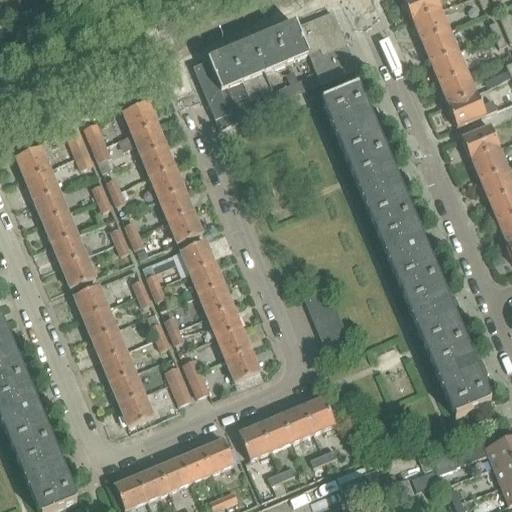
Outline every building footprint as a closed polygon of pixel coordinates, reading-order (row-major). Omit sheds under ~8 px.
[(412,26),(413,25),(440,14),(441,13),(435,0),(411,0),(403,3),(412,26)] [(485,0),(477,0),(482,12),(490,9),(485,0)] [(449,35),(440,14),(413,25),(422,46),(449,35)] [(252,45),(230,54),(243,85),(251,104),(257,102),(273,95),(265,76),(287,67),(308,58),(316,77),(317,77),(321,87),(332,82),(356,72),(332,16),(297,31),(295,27),(274,36),(252,45)] [(505,35),(511,32),(511,29),(508,20),(500,24),(505,35)] [(494,40),(501,37),(496,25),(489,28),(494,40)] [(422,46),(430,67),(458,55),(449,35),(422,46)] [(501,37),(494,40),(499,52),(506,49),(501,37)] [(251,104),(243,85),(230,54),(208,64),(208,65),(194,71),(220,134),(257,118),(251,104)] [(430,67),(439,88),(467,76),(458,55),(430,67)] [(508,73),(483,85),(487,92),(511,81),(508,73)] [(448,109),(475,97),(467,76),(439,88),(448,109)] [(304,94),(321,87),(317,77),(316,77),(300,84),(304,94)] [(282,103),(299,96),(294,86),(278,93),(282,103)] [(322,105),(337,141),(348,168),(383,153),(373,128),(378,126),(381,125),(382,125),(377,112),(376,112),(376,113),(368,116),(357,90),(322,105)] [(257,102),(261,112),(277,105),(273,95),(257,102)] [(457,131),(486,119),(496,114),(492,105),(482,109),(476,97),(475,97),(448,109),(447,109),(457,131)] [(132,139),(157,129),(148,106),(123,117),(132,139)] [(96,128),(85,133),(92,151),(104,146),(96,128)] [(132,139),(121,143),(125,154),(136,150),(141,161),(166,150),(157,129),(132,139)] [(461,142),(470,164),(471,164),(498,152),(499,152),(490,130),(461,142)] [(79,136),(67,140),(74,158),(86,153),(79,136)] [(104,146),(92,151),(99,167),(111,162),(104,146)] [(166,150),(141,161),(150,182),(175,172),(166,150)] [(51,174),(41,151),(16,162),(25,184),(51,174)] [(471,164),(480,185),(507,173),(498,152),(471,164)] [(86,153),(74,158),(81,175),(93,170),(86,153)] [(348,168),(364,204),(375,231),(410,216),(400,191),(404,189),(408,188),(409,188),(404,175),(402,175),(403,176),(394,179),(383,153),(348,168)] [(111,162),(99,167),(103,177),(115,172),(111,162)] [(150,182),(159,204),(184,193),(175,172),(150,182)] [(480,185),(489,206),(511,195),(511,184),(507,173),(480,185)] [(60,195),(51,174),(25,184),(34,206),(60,195)] [(112,198),(120,195),(115,183),(107,186),(112,198)] [(98,205),(106,201),(101,189),(93,192),(98,205)] [(184,193),(159,204),(168,225),(193,214),(184,193)] [(43,227),(69,217),(60,195),(34,206),(43,227)] [(120,195),(112,198),(117,211),(125,207),(120,195)] [(498,226),(511,220),(511,195),(489,206),(498,226)] [(106,201),(98,205),(103,217),(111,213),(106,201)] [(193,214),(168,225),(177,248),(202,237),(193,214)] [(375,231),(390,267),(401,294),(437,279),(426,254),(430,252),(434,250),(435,251),(430,237),(429,238),(421,242),(410,216),(375,231)] [(78,238),(69,217),(43,227),(52,249),(78,238)] [(511,220),(498,226),(506,247),(511,245),(511,220)] [(130,242),(138,238),(133,226),(125,230),(130,242)] [(116,248),(124,244),(119,232),(111,236),(116,248)] [(61,270),(86,259),(83,252),(78,238),(52,249),(61,270)] [(138,238),(130,242),(135,254),(143,250),(138,238)] [(124,244),(116,248),(121,260),(129,256),(124,244)] [(180,256),(190,278),(215,268),(206,245),(180,256)] [(90,249),(83,252),(86,259),(92,257),(93,257),(90,249)] [(145,251),(137,255),(140,262),(148,259),(145,251)] [(96,282),(86,259),(61,270),(71,293),(96,282)] [(151,268),(143,271),(147,281),(155,278),(151,268)] [(190,278),(198,300),(224,289),(215,268),(190,278)] [(152,294),(160,290),(155,278),(147,281),(152,294)] [(401,294),(417,330),(428,357),(463,342),(452,317),(457,315),(461,314),(462,314),(456,300),(455,301),(456,301),(447,305),(437,279),(401,294)] [(137,300),(146,296),(141,284),(132,288),(137,300)] [(224,289),(198,300),(207,321),(233,310),(224,289)] [(109,312),(99,290),(74,300),(83,323),(109,312)] [(160,290),(152,294),(157,306),(165,302),(160,290)] [(328,293),(304,303),(309,315),(333,305),(328,293)] [(146,296),(137,300),(143,312),(151,308),(146,296)] [(333,305),(309,315),(314,327),(338,317),(333,305)] [(207,321),(216,342),(242,332),(233,310),(207,321)] [(117,334),(109,312),(83,323),(92,344),(117,334)] [(338,317),(314,327),(319,338),(343,329),(338,317)] [(0,388),(24,378),(14,353),(18,351),(22,350),(23,350),(17,336),(16,337),(17,337),(8,341),(0,320),(0,388)] [(170,337),(178,334),(173,321),(165,325),(170,337)] [(156,343),(164,340),(159,327),(151,331),(156,343)] [(343,329),(319,338),(324,350),(348,340),(343,329)] [(216,342),(225,364),(250,353),(242,332),(216,342)] [(117,334),(92,344),(101,366),(126,355),(123,346),(118,334),(117,334)] [(178,334),(170,337),(175,349),(183,346),(178,334)] [(164,340),(156,343),(161,355),(169,352),(164,340)] [(348,340),(324,350),(329,363),(353,353),(348,340)] [(428,357),(455,421),(490,406),(479,380),(483,378),(487,376),(488,377),(483,363),(482,364),(474,368),(463,342),(428,357)] [(250,353),(225,364),(234,386),(260,376),(250,353)] [(110,387),(135,377),(126,355),(101,366),(110,387)] [(190,384),(202,379),(195,363),(183,368),(190,384)] [(172,391),(184,386),(177,371),(165,376),(172,391)] [(144,398),(135,377),(110,387),(119,408),(144,398)] [(0,388),(0,420),(4,429),(15,456),(50,442),(40,416),(45,414),(48,412),(48,413),(49,413),(44,399),(43,400),(35,404),(24,378),(0,388)] [(190,384),(197,402),(209,397),(202,379),(190,384)] [(184,386),(172,391),(180,410),(192,404),(184,386)] [(154,420),(144,398),(119,408),(128,431),(154,420)] [(313,438),(335,429),(324,401),(302,411),(313,438)] [(302,411),(281,419),(292,447),(313,438),(302,411)] [(281,419),(260,428),(272,455),(292,447),(281,419)] [(239,437),(250,464),(272,455),(260,428),(239,437)] [(489,462),(490,465),(511,456),(511,437),(509,431),(457,452),(463,468),(484,460),(489,462)] [(428,438),(412,437),(412,454),(427,455),(428,438)] [(15,456),(38,511),(61,511),(77,506),(66,479),(71,477),(74,476),(75,476),(70,462),(69,462),(69,463),(61,467),(50,442),(15,456)] [(201,453),(212,478),(234,469),(223,443),(201,453)] [(457,452),(450,455),(450,456),(456,471),(463,468),(457,452)] [(190,487),(212,478),(201,453),(180,462),(190,487)] [(322,459),(325,467),(337,462),(334,454),(322,459)] [(450,456),(430,464),(437,480),(457,473),(456,471),(450,456)] [(499,487),(511,481),(511,456),(490,465),(499,487)] [(325,467),(322,459),(310,464),(314,472),(325,467)] [(158,471),(169,496),(190,487),(180,462),(158,471)] [(137,480),(148,505),(169,496),(158,471),(137,480)] [(280,477),(283,485),(295,480),(292,472),(280,477)] [(347,507),(390,490),(396,488),(393,479),(381,484),(377,474),(339,488),(347,507)] [(283,485),(280,477),(268,482),(272,490),(283,485)] [(426,477),(412,483),(416,493),(430,487),(426,477)] [(124,511),(131,511),(148,505),(137,480),(114,489),(124,511)] [(511,507),(511,481),(499,487),(508,509),(511,507)] [(408,483),(396,488),(390,490),(394,501),(399,499),(403,510),(416,504),(408,483)] [(455,508),(462,505),(456,491),(449,494),(455,508)] [(222,501),(226,509),(238,504),(234,496),(222,501)] [(386,498),(369,505),(371,511),(382,511),(391,509),(386,498)] [(219,511),(226,509),(222,501),(210,507),(212,511),(219,511)]
